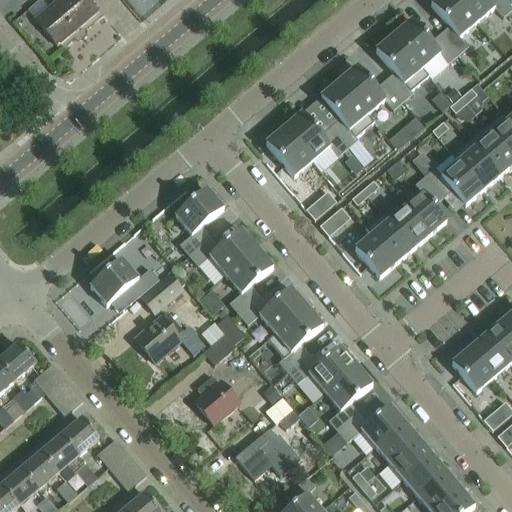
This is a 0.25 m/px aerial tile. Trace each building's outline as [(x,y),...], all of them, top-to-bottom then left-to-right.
[(57,48),(98,13),(87,0),(59,0),(35,21),(57,48)] [(459,40),(477,25),(455,0),(438,0),(430,7),(449,29),(439,37),(458,58),(468,50),(459,40)] [(503,20),(511,12),(511,11),(502,0),(455,0),(477,25),(494,10),(503,20)] [(511,0),(502,0),(511,11),(511,0)] [(448,67),(458,58),(439,37),(430,45),(411,23),(393,38),(422,72),(439,57),(448,67)] [(422,72),(393,38),(375,53),(394,75),(384,83),(403,105),(413,96),(410,93),(427,78),(422,72)] [(393,113),(403,105),(384,83),(375,91),(356,69),(338,84),(367,118),(384,103),(393,113)] [(367,118),(338,84),(320,100),(339,122),(329,130),(348,151),(358,143),(355,139),(372,125),(367,118)] [(465,107),(476,98),(470,91),(460,100),(460,101),(465,107)] [(465,107),(460,101),(451,109),(458,116),(467,109),(465,107)] [(301,116),(283,131),(312,165),(329,150),(338,160),(348,151),(329,130),(320,138),(301,116)] [(511,128),(507,123),(501,116),(485,130),(511,162),(511,128)] [(388,155),(412,137),(402,124),(378,142),(388,155)] [(448,131),(442,125),(432,134),(437,141),(448,131)] [(499,180),(511,168),(511,162),(485,130),(468,144),(499,180)] [(312,165),(283,131),(265,146),(294,180),(312,165)] [(482,194),(499,180),(468,144),(451,157),(458,165),(482,194)] [(465,208),(482,194),(458,165),(441,179),(435,171),(425,180),(443,201),(452,193),(465,208)] [(433,209),(443,201),(425,180),(415,188),(421,196),(405,210),(429,239),(446,224),(433,209)] [(378,190),(373,184),(362,193),(368,199),(378,190)] [(179,248),(188,259),(210,241),(201,231),(223,212),(206,192),(175,219),(191,238),(179,248)] [(368,199),(362,193),(351,202),(357,208),(368,199)] [(336,206),(327,195),(321,200),(330,211),(336,206)] [(413,253),(429,239),(405,210),(389,223),(383,216),(382,216),(413,253)] [(350,222),(341,211),(335,216),(344,227),(350,222)] [(396,267),(413,253),(382,216),(365,230),(396,267)] [(396,267),(365,230),(365,231),(371,238),(354,252),(379,281),(396,267)] [(210,241),(188,259),(197,270),(210,259),(226,278),(257,252),(241,233),(219,251),(210,241)] [(273,271),(257,252),(226,278),(242,297),(230,307),(239,318),(260,300),(251,289),(273,271)] [(121,263),(90,289),(106,309),(128,290),(137,301),(159,283),(150,272),(138,282),(121,263)] [(154,317),(182,294),(170,279),(142,302),(154,317)] [(268,310),(260,300),(239,318),(248,328),(261,318),(276,336),(306,310),(290,291),(268,310)] [(290,376),(310,359),(300,348),(322,329),(306,310),(276,336),(267,343),(284,363),(281,365),(290,376)] [(511,315),(501,324),(511,336),(511,315)] [(204,348),(188,329),(182,334),(166,316),(135,343),(154,366),(181,343),(193,358),(204,348)] [(227,318),(216,327),(224,338),(235,328),(227,318)] [(485,338),(509,367),(511,364),(511,336),(501,324),(485,338)] [(214,369),(236,350),(234,348),(244,339),(235,328),(224,338),(216,345),(203,356),(214,369)] [(493,381),(509,367),(485,338),(468,352),(493,381)] [(0,361),(0,366),(15,384),(35,367),(18,347),(0,361)] [(310,359),(290,376),(299,387),(314,404),(327,394),(356,369),(340,350),(318,369),(310,359)] [(476,396),(493,381),(468,352),(451,367),(476,396)] [(214,371),(219,377),(235,362),(231,357),(214,371)] [(0,396),(15,384),(0,366),(0,396)] [(59,377),(52,368),(33,383),(41,392),(59,377)] [(356,369),(327,394),(343,413),(331,424),(340,435),(360,418),(350,407),(372,388),(356,369)] [(41,392),(45,397),(49,401),(67,386),(59,377),(41,392)] [(217,387),(211,380),(197,392),(203,399),(194,406),(213,429),(239,407),(220,384),(217,387)] [(56,411),(75,395),(67,386),(49,401),(56,411)] [(271,407),(280,400),(270,389),(262,396),(271,407)] [(33,407),(41,401),(32,390),(25,397),(33,407)] [(33,407),(25,397),(21,393),(13,400),(25,414),(33,407)] [(64,420),(83,404),(75,395),(56,411),(64,420)] [(285,433),(299,421),(282,400),(265,415),(275,428),(278,425),(285,433)] [(498,410),(483,424),(492,434),(508,421),(511,417),(511,413),(505,405),(498,410)] [(375,450),(404,426),(389,409),(368,427),(360,418),(340,435),(349,446),(362,435),(375,450)] [(0,425),(4,431),(13,424),(2,410),(0,410),(0,425)] [(78,459),(98,442),(81,421),(61,438),(78,459)] [(418,442),(404,426),(375,450),(389,467),(418,442)] [(276,440),(269,432),(235,461),(254,483),(271,469),(280,479),(299,463),(278,438),(276,440)] [(58,476),(78,459),(61,438),(41,455),(58,476)] [(123,451),(115,442),(97,457),(104,467),(123,451)] [(418,442),(389,467),(403,483),(432,459),(418,442)] [(104,467),(109,472),(112,476),(131,460),(123,451),(104,467)] [(38,492),(58,476),(41,455),(21,472),(38,492)] [(446,475),(432,459),(403,483),(417,500),(446,475)] [(138,470),(131,460),(112,476),(120,485),(138,470)] [(85,467),(76,475),(88,488),(88,489),(97,482),(85,467)] [(127,494),(146,479),(138,470),(120,485),(127,494)] [(18,509),(38,492),(21,472),(1,489),(18,509)] [(358,475),(351,481),(360,491),(367,486),(358,475)] [(446,475),(417,500),(427,511),(436,511),(460,492),(446,475)] [(288,511),(319,511),(307,497),(314,491),(305,480),(283,498),(292,508),(288,511)] [(77,498),(67,487),(65,484),(56,492),(68,506),(77,498)] [(367,486),(360,491),(369,502),(376,496),(367,486)] [(0,511),(14,511),(18,509),(1,489),(0,489),(0,511)] [(470,511),(474,509),(460,492),(436,511),(470,511)] [(357,511),(364,506),(354,495),(348,501),(357,511)] [(157,511),(144,496),(125,511),(157,511)] [(39,511),(54,511),(45,501),(36,508),(39,511)]
